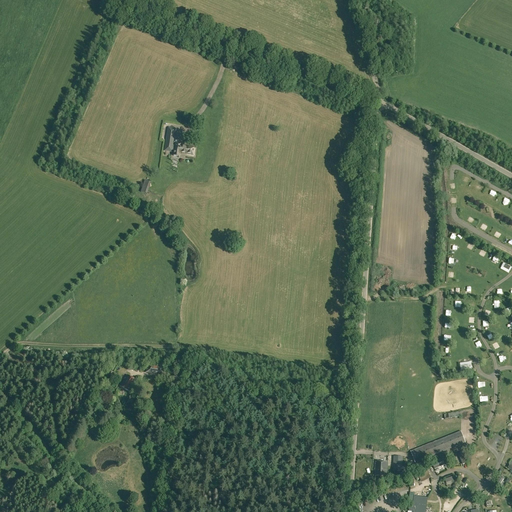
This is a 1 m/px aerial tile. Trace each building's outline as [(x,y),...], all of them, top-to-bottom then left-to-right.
[(173,156),(179,157),(180,153),(181,153),(181,154),(185,154),(193,155),(195,148),(175,145),(175,146),(172,146),(174,132),(168,131),(165,151),(166,148),(171,148),(171,150),(174,151),(173,156)] [(141,192),(147,194),(151,183),(144,180),(141,192)] [(510,306),(506,302),(501,307),(505,311),(510,306)] [(150,365),(146,372),(146,373),(163,375),(163,367),(150,365)] [(120,386),(130,392),(136,381),(127,375),(120,386)] [(444,414),(445,420),(461,417),(460,411),(444,414)] [(410,451),(415,463),(466,443),(461,431),(410,451)] [(393,471),(402,471),(403,456),(393,456),(393,471)] [(375,476),(387,476),(387,462),(376,462),(375,476)] [(412,511),(425,511),(427,498),(414,496),(414,494),(411,493),(409,502),(411,502),(409,511),(412,511)]
